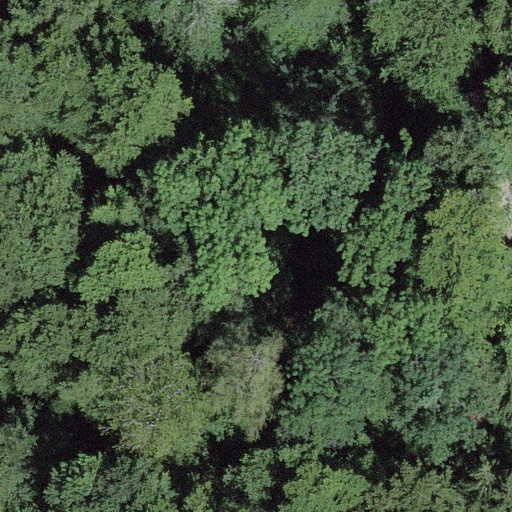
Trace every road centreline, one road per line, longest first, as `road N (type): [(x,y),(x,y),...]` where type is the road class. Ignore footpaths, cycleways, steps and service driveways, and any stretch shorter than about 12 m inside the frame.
road 1 (track): [(511,280),(419,0)]
road 2 (track): [(384,511),(502,267)]
